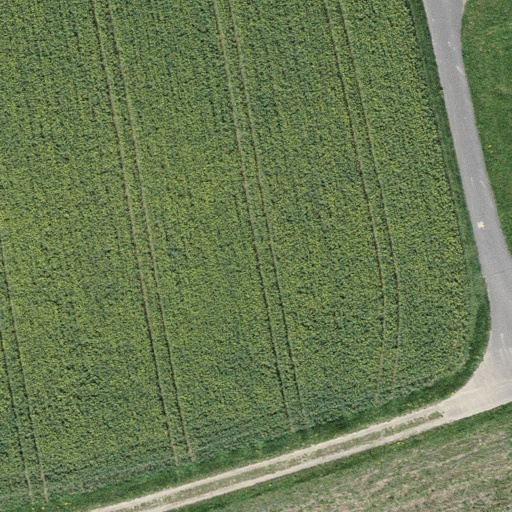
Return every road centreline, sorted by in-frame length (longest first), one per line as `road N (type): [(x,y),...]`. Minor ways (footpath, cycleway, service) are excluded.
road 1 (track): [(158,511),(511,402)]
road 2 (track): [(511,312),(438,0)]
